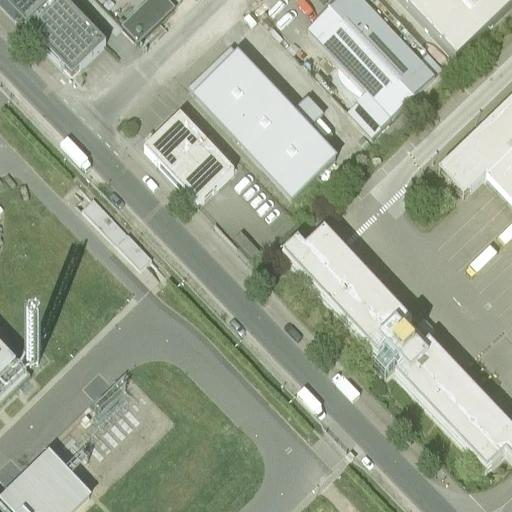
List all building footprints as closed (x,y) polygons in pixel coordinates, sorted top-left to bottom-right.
[(0,0),(0,9),(71,83),(105,50),(59,1),(60,0),(0,0)] [(137,48),(174,12),(162,0),(152,0),(120,31),(137,48)] [(355,0),(344,0),(306,37),(366,99),(390,125),(435,83),(355,0)] [(511,0),(393,0),(455,63),(511,7),(511,0)] [(230,55),(187,96),(291,205),(335,164),(307,135),(322,121),(307,105),(292,119),(230,55)] [(371,143),(390,125),(366,99),(347,117),(371,143)] [(511,106),(439,178),(463,203),(483,183),(511,213),(511,106)] [(179,123),(143,158),(197,214),(233,179),(179,123)] [(297,249),(282,263),(377,361),(379,359),(383,363),(374,371),(385,382),(394,374),(397,378),(395,380),(486,474),(505,456),(511,463),(511,434),(428,348),(424,351),(419,346),(426,339),(418,331),(411,338),(406,333),(410,329),(323,239),(305,257),(297,249)] [(0,350),(0,410),(30,382),(0,350)] [(80,511),(90,502),(48,459),(0,504),(0,507),(4,511),(80,511)]
